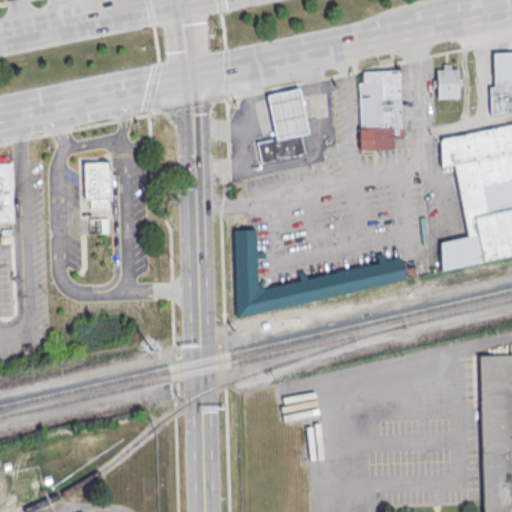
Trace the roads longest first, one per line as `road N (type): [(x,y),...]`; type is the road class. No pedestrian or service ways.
road 1 (secondary): [(188,80),(201,511)]
road 2 (primary): [(188,80),(377,35)]
road 3 (primary): [(172,0),(0,36)]
road 4 (primary): [(377,35),(511,6)]
road 5 (residential): [(414,26),(424,162)]
